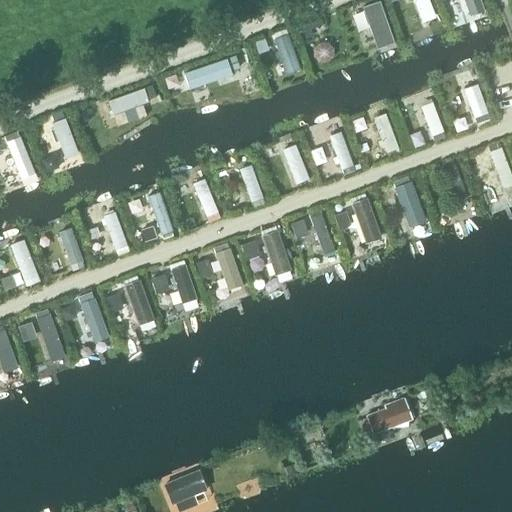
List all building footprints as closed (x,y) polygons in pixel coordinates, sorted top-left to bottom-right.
[(253,246),(242,251),(246,262),(257,258),(253,246)] [(206,261),(195,266),(199,277),(211,273),(206,261)] [(163,277),(152,280),(155,292),(167,288),(163,277)] [(411,420),(405,403),(365,418),(371,434),(411,420)] [(206,492),(198,472),(163,486),(171,506),(206,492)]
